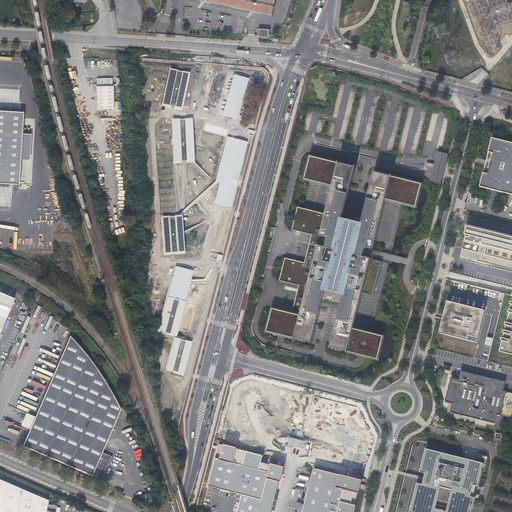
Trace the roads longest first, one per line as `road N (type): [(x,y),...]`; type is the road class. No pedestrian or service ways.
road 1 (primary): [(222,358),(288,103),(310,52)]
road 2 (primary): [(287,76),(209,355)]
road 3 (unclassified): [(410,365),(477,94)]
road 4 (unclassified): [(250,50),(0,34)]
road 5 (unclassified): [(222,358),(369,395)]
road 6 (unclassified): [(0,458),(122,511)]
road 7 (primary): [(209,355),(190,474)]
road 8 (primary): [(190,474),(222,358)]
